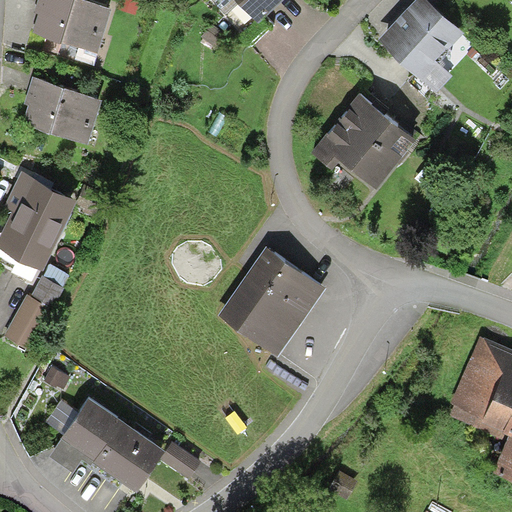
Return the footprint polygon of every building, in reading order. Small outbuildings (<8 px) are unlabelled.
[(39,9),(34,26),(98,45),(111,1),(109,0),(37,0),(35,8),(39,9)] [(137,0),(121,0),(119,5),(135,10),(137,0)] [(243,0),(258,15),(274,0),(243,0)] [(436,0),(409,0),(379,32),(437,87),(453,71),(438,56),(465,28),(436,0)] [(211,21),(202,34),(216,44),(226,31),(211,21)] [(28,101),(23,118),(89,137),(102,92),(33,72),(25,99),(28,101)] [(360,85),(312,145),(333,162),(341,152),(378,180),(418,130),(360,85)] [(77,191),(22,165),(6,199),(14,203),(0,232),(0,240),(44,261),(77,191)] [(267,246),(218,314),(276,355),(325,287),(267,246)] [(43,271),(31,292),(54,304),(65,283),(43,271)] [(28,290),(5,332),(31,346),(54,304),(31,292),(28,290)] [(511,344),(481,331),(452,399),(455,401),(450,413),(505,437),(494,463),(511,470),(511,344)] [(52,363),(45,377),(63,387),(71,374),(52,363)] [(64,431),(50,451),(73,468),(82,455),(91,461),(95,455),(137,484),(166,441),(89,388),(76,406),(62,428),(60,429),(64,431)] [(62,428),(76,406),(62,396),(48,418),(62,428)] [(173,437),(160,456),(189,476),(202,457),(173,437)] [(336,474),(328,489),(344,498),(352,483),(336,474)]
